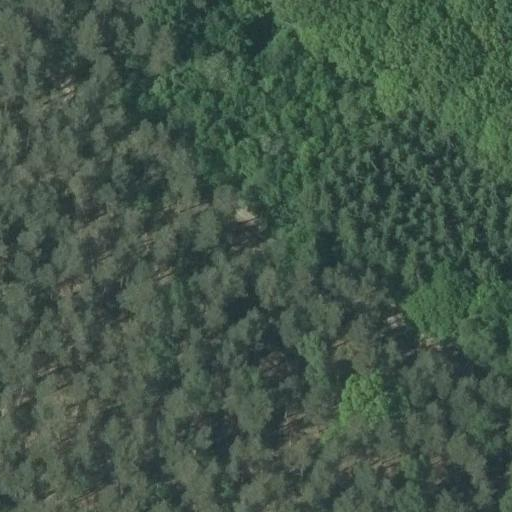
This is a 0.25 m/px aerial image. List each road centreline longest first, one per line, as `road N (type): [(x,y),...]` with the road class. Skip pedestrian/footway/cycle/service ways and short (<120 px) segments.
road 1 (track): [(0,38),(511,402)]
road 2 (track): [(223,511),(429,345),(511,263)]
